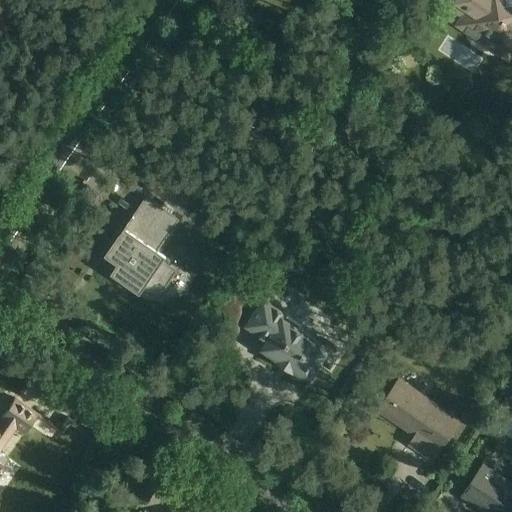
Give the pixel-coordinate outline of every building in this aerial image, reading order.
[(494,39),(511,50),(511,0),(445,0),(443,4),(462,16),(456,25),(489,47),(494,39)] [(98,266),(142,295),(146,289),(167,290),(180,270),(165,261),(168,256),(160,250),(181,219),(148,195),(98,266)] [(314,391),(342,351),(283,308),(254,348),(314,391)] [(432,465),(464,422),(403,379),(372,422),(432,465)] [(38,416),(15,399),(0,419),(0,468),(8,458),(0,453),(17,429),(25,435),(38,416)] [(478,511),(511,511),(511,482),(483,462),(458,497),(478,511)]
